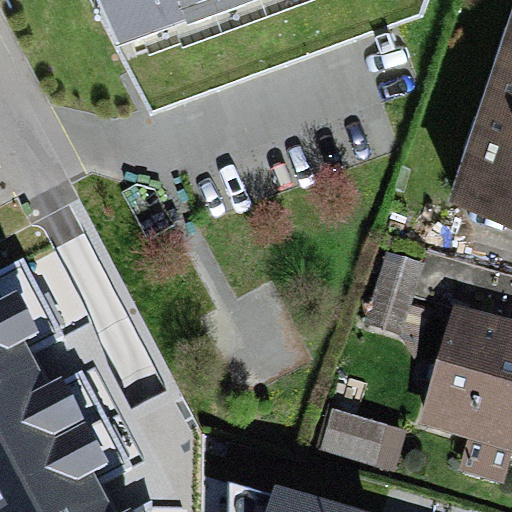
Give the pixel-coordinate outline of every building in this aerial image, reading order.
[(106,0),(117,26),(130,65),(151,107),(420,8),(422,0),(106,0)] [(511,15),(455,187),(511,205),(511,15)] [(511,287),(511,277),(427,254),(414,297),(502,322),(511,287)] [(416,269),(391,261),(382,289),(407,297),(416,269)] [(150,511),(151,505),(136,511),(99,511),(89,491),(132,469),(81,374),(39,396),(19,361),(63,339),(23,262),(0,273),(0,511),(150,511)] [(511,339),(455,323),(426,421),(475,435),(465,468),(501,478),(511,439),(511,339)] [(380,430),(335,417),(326,446),(371,460),(380,430)]
